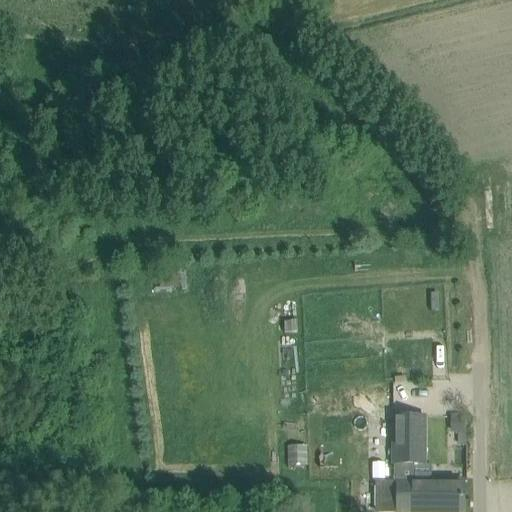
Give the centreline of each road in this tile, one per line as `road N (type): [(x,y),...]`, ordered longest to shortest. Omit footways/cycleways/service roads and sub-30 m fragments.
road 1 (unclassified): [(477,511),(464,264),(445,201)]
road 2 (track): [(445,201),(278,0)]
